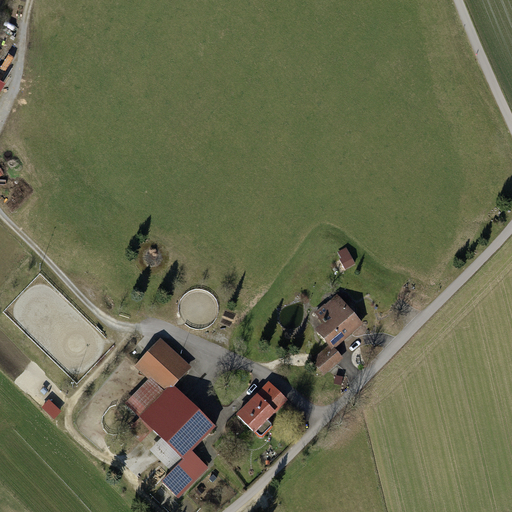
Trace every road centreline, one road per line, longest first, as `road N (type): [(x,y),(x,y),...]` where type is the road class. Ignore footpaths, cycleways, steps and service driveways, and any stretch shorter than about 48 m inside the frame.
road 1 (track): [(141,329),(97,312),(0,212)]
road 2 (track): [(0,118),(21,60),(30,0)]
